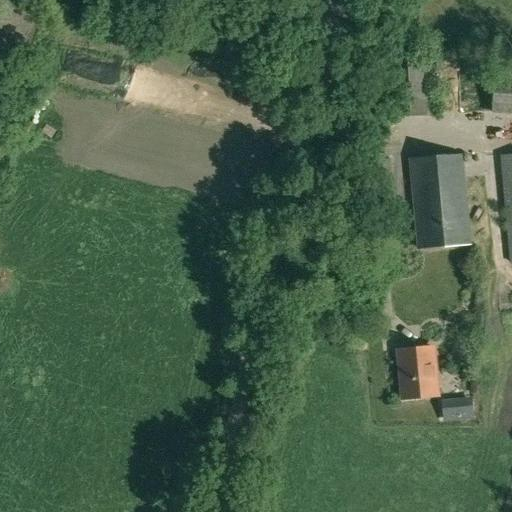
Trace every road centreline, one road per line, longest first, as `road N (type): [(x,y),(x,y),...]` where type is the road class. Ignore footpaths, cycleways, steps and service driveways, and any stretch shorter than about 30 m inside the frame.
road 1 (unclassified): [(210,511),(337,0)]
road 2 (track): [(145,0),(323,35)]
